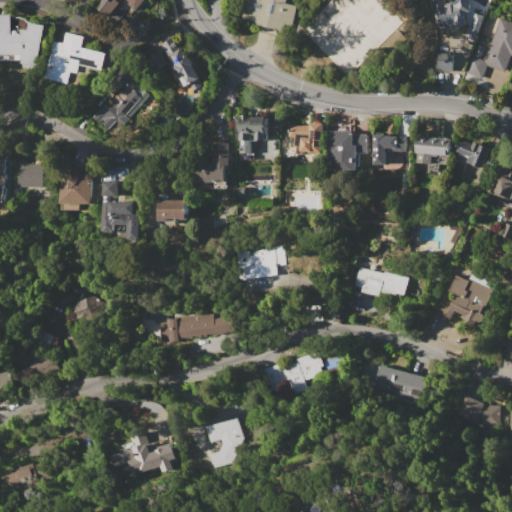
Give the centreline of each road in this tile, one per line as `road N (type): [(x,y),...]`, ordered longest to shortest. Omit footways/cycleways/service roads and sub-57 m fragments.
road 1 (residential): [(511,379),(344,326),(186,373),(85,379),(0,417)]
road 2 (residential): [(248,62),(210,117),(173,143),(140,153),(97,149),(51,121),(0,112)]
road 3 (secondary): [(447,103),(350,101),(298,89),(248,62)]
road 4 (residential): [(190,2),(117,43),(36,0)]
